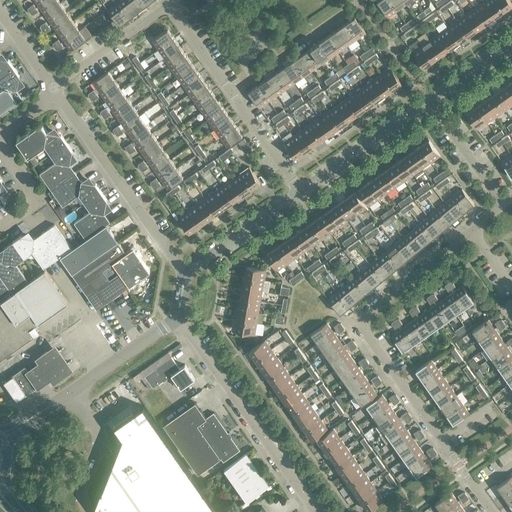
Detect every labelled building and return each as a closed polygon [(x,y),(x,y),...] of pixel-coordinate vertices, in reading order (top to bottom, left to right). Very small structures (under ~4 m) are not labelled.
[(60,4),(57,0),(46,0),(38,6),(45,15),(60,4)] [(137,13),(126,0),(121,0),(116,4),(128,19),(137,13)] [(145,6),(140,0),(126,0),(137,13),(145,6)] [(397,11),(388,0),(379,0),(377,2),(388,17),(397,11)] [(405,5),(402,0),(388,0),(397,11),(405,5)] [(503,12),(494,0),(486,0),(483,2),(494,18),(503,12)] [(511,5),(508,0),(494,0),(503,12),(511,5)] [(494,18),(483,2),(474,9),(485,24),(494,18)] [(67,13),(60,4),(45,15),(51,24),(67,13)] [(128,19),(116,4),(108,11),(119,26),(128,19)] [(485,24),(474,9),(465,15),(476,30),(485,24)] [(73,21),(67,13),(51,24),(57,32),(73,21)] [(476,30),(465,15),(457,21),(468,37),(476,30)] [(366,33),(355,17),(345,24),(356,39),(366,33)] [(79,30),(73,21),(57,32),(63,41),(79,30)] [(468,37),(457,21),(448,27),(459,43),(468,37)] [(356,39),(345,24),(337,30),(348,46),(356,39)] [(459,43),(448,27),(439,33),(450,49),(459,43)] [(85,39),(79,30),(63,41),(70,50),(85,39)] [(152,41),(158,50),(174,39),(167,30),(153,39),(152,41)] [(348,46),(337,30),(328,36),(339,52),(348,46)] [(450,49),(439,33),(430,40),(441,55),(450,49)] [(339,52),(328,36),(319,42),(330,58),(339,52)] [(180,48),(174,39),(158,50),(164,59),(180,48)] [(441,55),(430,40),(421,46),(432,61),(441,55)] [(330,58),(319,42),(310,49),(321,64),(330,58)] [(432,61),(421,46),(412,52),(423,68),(432,61)] [(186,56),(180,48),(164,59),(171,67),(186,56)] [(321,64),(310,49),(301,55),(312,70),(321,64)] [(312,70),(301,55),(292,61),(303,77),(312,70)] [(192,65),(186,56),(171,67),(177,76),(192,65)] [(0,77),(14,68),(8,59),(0,58),(0,77)] [(303,77),(292,61),(284,67),(295,83),(303,77)] [(199,74),(192,65),(177,76),(183,85),(199,74)] [(295,83),(284,67),(275,73),(286,89),(295,83)] [(0,83),(3,87),(0,89),(0,114),(23,98),(17,90),(19,76),(14,68),(0,77),(0,83)] [(401,83),(390,68),(381,74),(392,90),(401,83)] [(92,82),(99,92),(114,80),(108,71),(92,82)] [(286,89),(275,73),(266,80),(277,95),(286,89)] [(205,83),(199,74),(183,85),(189,94),(205,83)] [(392,90),(381,74),(372,80),(383,96),(392,90)] [(121,89),(114,80),(99,92),(105,100),(121,89)] [(277,95),(266,80),(257,86),(268,101),(277,95)] [(383,96),(372,80),(363,87),(374,102),(383,96)] [(211,92),(205,83),(189,94),(195,103),(211,92)] [(511,84),(511,83),(502,89),(511,102),(511,84)] [(268,101),(257,86),(248,93),(259,108),(268,101)] [(374,102),(363,87),(355,93),(366,109),(374,102)] [(127,98),(121,89),(105,100),(111,109),(127,98)] [(511,105),(511,102),(502,89),(493,95),(504,111),(511,105)] [(217,100),(211,92),(195,103),(202,111),(217,100)] [(366,109),(355,93),(346,99),(357,115),(366,109)] [(504,111),(493,95),(484,101),(495,117),(504,111)] [(133,107),(127,98),(111,109),(117,118),(133,107)] [(357,115),(346,99),(337,105),(348,121),(357,115)] [(223,109),(217,100),(202,111),(208,120),(223,109)] [(495,117),(484,101),(476,107),(487,123),(495,117)] [(348,121),(337,105),(328,111),(339,127),(348,121)] [(139,116),(133,107),(117,118),(124,127),(139,116)] [(487,123),(476,107),(467,114),(478,130),(487,123)] [(230,118),(223,109),(208,120),(214,129),(230,118)] [(339,127),(328,111),(319,118),(330,133),(339,127)] [(145,125),(139,116),(124,127),(130,136),(145,125)] [(236,127),(230,118),(214,129),(220,138),(236,127)] [(330,133),(319,118),(311,124),(321,140),(330,133)] [(41,124),(16,141),(28,157),(44,146),(50,154),(66,143),(60,134),(47,132),(41,124)] [(321,140),(311,124),(302,130),(313,146),(321,140)] [(152,133),(145,125),(130,136),(136,144),(152,133)] [(242,136),(236,127),(220,138),(227,147),(242,136)] [(313,146),(302,130),(293,136),(304,152),(313,146)] [(158,142),(152,133),(136,144),(142,153),(158,142)] [(304,152),(293,136),(284,143),(295,158),(304,152)] [(251,149),(244,139),(238,143),(245,153),(251,149)] [(440,156),(429,140),(420,147),(431,162),(440,156)] [(164,151),(158,142),(142,153),(148,162),(164,151)] [(56,162),(39,174),(51,190),(75,173),(70,165),(72,151),(66,143),(50,154),(56,162)] [(431,162),(420,147),(411,153),(422,169),(431,162)] [(170,160),(164,151),(148,162),(155,171),(170,160)] [(422,169),(411,153),(402,159),(413,175),(422,169)] [(511,177),(511,157),(511,156),(501,162),(511,178),(511,177)] [(413,175),(402,159),(393,165),(404,181),(413,175)] [(177,169),(170,160),(155,171),(161,180),(177,169)] [(404,181),(393,165),(384,172),(395,187),(404,181)] [(249,167),(240,174),(251,189),(260,183),(249,167)] [(183,178),(177,169),(161,180),(167,189),(183,178)] [(395,187),(384,172),(376,178),(387,194),(395,187)] [(75,173),(51,190),(62,206),(79,195),(84,203),(101,192),(95,183),(81,181),(75,173)] [(251,189),(240,174),(231,180),(242,196),(251,189)] [(387,194),(376,178),(367,184),(378,200),(387,194)] [(242,196),(231,180),(222,186),(233,202),(242,196)] [(378,200),(367,184),(358,190),(369,206),(378,200)] [(233,202),(222,186),(213,192),(224,208),(233,202)] [(474,204),(462,189),(453,196),(465,211),(474,204)] [(90,211),(74,223),(86,239),(107,225),(110,222),(104,214),(107,200),(101,192),(84,203),(90,211)] [(224,208),(213,192),(205,199),(216,214),(224,208)] [(366,208),(355,192),(346,199),(357,214),(366,208)] [(465,211),(453,196),(445,203),(457,218),(465,211)] [(216,214),(205,199),(196,205),(207,221),(216,214)] [(357,214),(346,199),(337,205),(348,221),(357,214)] [(457,218),(445,203),(436,210),(448,225),(457,218)] [(207,221),(196,205),(187,211),(198,227),(207,221)] [(348,221),(337,205),(328,211),(339,227),(348,221)] [(448,225),(436,210),(428,217),(440,232),(448,225)] [(198,227),(187,211),(178,218),(189,233),(198,227)] [(339,227),(328,211),(319,217),(331,233),(339,227)] [(331,233),(319,217),(311,224),(322,239),(331,233)] [(440,232),(428,217),(420,224),(432,239),(440,232)] [(322,239),(311,224),(302,230),(313,245),(322,239)] [(432,239),(420,224),(411,231),(423,245),(432,239)] [(21,236),(12,242),(24,258),(32,252),(44,269),(60,257),(71,249),(54,225),(34,238),(21,236)] [(118,241),(107,225),(86,239),(71,249),(60,257),(72,274),(118,242),(118,241)] [(313,245),(302,230),(293,236),(304,252),(313,245)] [(423,245),(411,231),(403,238),(415,252),(423,245)] [(304,252),(293,236),(284,242),(295,258),(304,252)] [(415,252),(403,238),(395,244),(407,259),(415,252)] [(2,261),(0,262),(0,276),(11,292),(27,280),(16,264),(24,258),(12,242),(4,248),(2,261)] [(118,242),(72,274),(97,309),(130,286),(120,272),(103,284),(97,275),(126,254),(118,242)] [(295,258),(284,242),(275,248),(286,264),(295,258)] [(407,259),(395,244),(386,251),(398,266),(407,259)] [(286,264),(275,248),(266,255),(277,270),(286,264)] [(133,249),(97,275),(103,283),(120,272),(130,286),(149,272),(133,249)] [(398,266),(386,251),(378,258),(390,273),(398,266)] [(390,273),(378,258),(370,265),(382,280),(390,273)] [(382,280),(370,265),(361,272),(373,287),(382,280)] [(266,269),(247,266),(245,277),(264,280),(266,269)] [(0,360),(33,337),(32,335),(37,332),(34,327),(68,303),(45,270),(0,301),(0,360)] [(373,287),(361,272),(353,279),(365,293),(373,287)] [(0,299),(11,292),(0,276),(0,299)] [(264,280),(245,277),(243,288),(262,291),(264,280)] [(365,293),(353,279),(345,286),(357,300),(365,293)] [(357,300),(345,286),(336,292),(348,307),(357,300)] [(474,302),(463,286),(453,292),(464,308),(474,302)] [(262,291),(243,288),(241,298),(260,302),(262,291)] [(348,307),(336,292),(328,299),(340,314),(348,307)] [(464,308),(453,292),(445,299),(456,314),(464,308)] [(260,302),(241,298),(239,309),(258,312),(260,302)] [(456,314),(445,299),(436,305),(447,320),(456,314)] [(447,320),(436,305),(427,311),(438,327),(447,320)] [(258,312),(239,309),(238,320),(256,323),(258,312)] [(438,327),(427,311),(418,317),(429,333),(438,327)] [(429,333),(418,317),(409,323),(420,339),(429,333)] [(256,323),(238,320),(236,331),(254,334),(256,323)] [(494,329),(488,320),(472,331),(478,340),(494,329)] [(333,332),(326,323),(311,334),(317,343),(333,332)] [(420,339),(409,323),(401,330),(412,345),(420,339)] [(500,338),(494,329),(478,340),(485,349),(500,338)] [(412,345),(401,330),(391,336),(402,352),(412,345)] [(339,341),(333,332),(317,343),(323,352),(339,341)] [(507,346),(500,338),(485,349),(491,358),(507,346)] [(271,349),(265,340),(249,351),(255,360),(271,349)] [(345,350),(339,341),(323,352),(330,361),(345,350)] [(237,347),(242,352),(249,347),(245,342),(237,347)] [(27,371),(39,388),(50,380),(53,384),(73,370),(55,345),(35,359),(38,363),(27,371)] [(511,355),(511,354),(507,346),(491,358),(497,366),(511,355)] [(277,358),(271,349),(255,360),(262,369),(277,358)] [(352,359),(345,350),(330,361),(336,370),(352,359)] [(168,353),(140,372),(147,382),(144,384),(149,390),(152,389),(156,385),(171,375),(181,389),(195,379),(185,365),(179,369),(168,353)] [(511,369),(511,355),(497,366),(503,375),(511,369)] [(284,367),(277,358),(262,369),(268,378),(284,367)] [(358,367),(352,359),(336,370),(342,378),(358,367)] [(437,369),(431,360),(415,371),(422,380),(437,369)] [(290,376),(284,367),(268,378),(274,387),(290,376)] [(364,376),(358,367),(342,378),(348,387),(364,376)] [(36,390),(39,388),(27,371),(25,368),(12,376),(13,377),(4,383),(17,401),(25,395),(35,388),(36,390)] [(444,378),(437,369),(422,380),(428,388),(444,378)] [(511,382),(511,369),(503,375),(510,384),(511,382)] [(296,385),(290,376),(274,387),(280,396),(296,385)] [(370,385),(364,376),(348,387),(355,396),(370,385)] [(450,386),(444,378),(428,388),(434,397),(450,386)] [(302,394),(296,385),(280,396),(287,405),(302,394)] [(377,394),(370,385),(355,396),(361,405),(377,394)] [(456,395),(450,386),(434,397),(440,406),(456,395)] [(308,402),(302,394),(287,405),(293,413),(308,402)] [(388,404),(382,395),(366,406),(372,415),(388,404)] [(462,404),(456,395),(440,406),(446,415),(462,404)] [(195,402),(163,425),(198,474),(220,458),(223,462),(240,450),(213,413),(206,418),(195,402)] [(315,411),(308,402),(293,413),(299,422),(315,411)] [(394,412),(388,404),(372,415),(379,423),(394,412)] [(469,413),(462,404),(446,415),(453,424),(469,413)] [(102,495),(98,505),(103,511),(217,511),(143,406),(131,415),(115,426),(120,435),(121,434),(123,438),(101,493),(102,495)] [(321,420),(315,411),(299,422),(305,431),(321,420)] [(401,421),(394,412),(379,423),(385,432),(401,421)] [(327,429),(321,420),(305,431),(312,440),(327,429)] [(407,430),(401,421),(385,432),(391,441),(407,430)] [(339,438),(333,429),(317,440),(324,449),(339,438)] [(413,439),(407,430),(391,441),(397,450),(413,439)] [(346,447),(339,438),(324,449),(330,458),(346,447)] [(419,448),(413,439),(397,450),(404,459),(419,448)] [(352,455),(346,447),(330,458),(336,466),(352,455)] [(425,457),(419,448),(404,459),(410,468),(425,457)] [(268,486),(245,454),(224,469),(247,501),(268,486)] [(358,464),(352,455),(336,466),(343,475),(358,464)] [(432,466),(425,457),(410,468),(416,477),(432,466)] [(364,473),(358,464),(343,475),(349,484),(364,473)] [(371,482),(364,473),(349,484),(355,493),(371,482)] [(511,489),(511,475),(497,486),(503,495),(511,489)] [(377,491),(371,482),(355,493),(361,502),(377,491)] [(511,502),(511,489),(503,495),(509,504),(511,502)] [(383,500),(377,491),(361,502),(368,511),(383,500)] [(442,511),(457,501),(451,492),(435,503),(441,511),(442,511)] [(460,511),(463,510),(457,501),(442,511),(460,511)]
